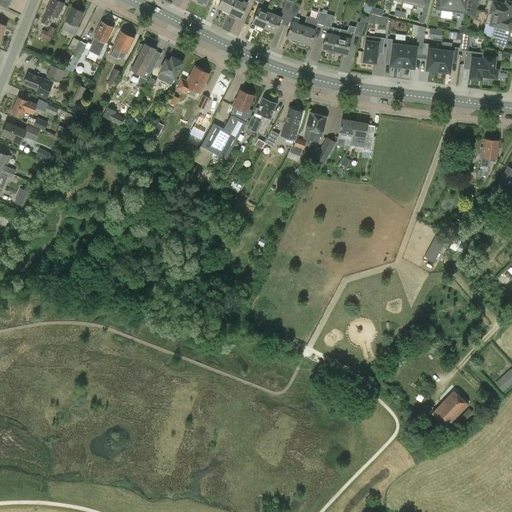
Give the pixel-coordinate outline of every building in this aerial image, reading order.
[(0,0),(0,5),(7,9),(11,0),(0,0)] [(56,0),(51,0),(45,12),(45,13),(41,22),(47,25),(52,16),(56,18),(64,4),(56,0)] [(223,12),(228,15),(235,0),(221,0),(218,8),(223,10),(223,12)] [(247,3),(240,0),(235,0),(228,15),(234,17),(235,16),(240,18),(247,3)] [(286,0),(282,11),(289,14),(293,3),(286,0)] [(414,0),(413,5),(424,8),(425,0),(414,0)] [(452,12),(453,0),(435,0),(434,9),(452,12)] [(465,0),(453,0),(452,12),(475,16),(477,4),(466,2),(465,0)] [(488,12),(511,18),(511,17),(509,17),(511,7),(511,2),(505,1),(504,4),(490,0),(487,0),(484,11),(488,12)] [(301,5),(293,3),(289,14),(297,17),(301,5)] [(79,28),(76,27),(83,13),(72,7),(61,29),(75,36),(79,28)] [(316,23),(317,24),(323,26),(327,14),(329,8),(325,7),(323,13),(320,11),(317,19),(316,23)] [(383,10),(372,7),(370,13),(381,16),(382,17),(383,10)] [(257,26),(256,28),(262,30),(269,13),(258,8),(252,23),(257,26)] [(511,21),(511,18),(488,12),(485,23),(495,26),(491,37),(495,38),(493,44),(505,47),(508,35),(505,34),(506,29),(509,30),(511,21)] [(275,33),(281,17),(269,13),(262,30),(268,32),(269,30),(275,33)] [(323,26),(329,27),(330,28),(331,27),(334,16),(331,15),(327,14),(323,26)] [(365,25),(368,17),(364,16),(364,17),(362,17),(359,23),(357,22),(355,27),(353,33),(360,36),(365,25)] [(292,41),(297,43),(303,25),(292,21),(287,37),(292,39),(292,41)] [(94,37),(91,44),(92,44),(89,51),(99,56),(103,49),(102,49),(113,28),(101,22),(93,37),(94,37)] [(304,43),(310,45),(315,29),(317,24),(316,23),(313,22),(311,28),(303,25),(297,43),(304,45),(304,43)] [(40,37),(50,41),(56,29),(51,26),(48,32),(43,30),(40,37)] [(352,32),(353,33),(355,27),(349,26),(347,31),(340,29),(339,35),(334,53),(340,55),(340,53),(346,54),(347,52),(350,38),(352,32)] [(416,42),(423,43),(425,27),(418,26),(416,42)] [(328,52),(334,53),(339,35),(340,29),(331,27),(330,28),(329,27),(327,32),(326,32),(323,47),(322,49),(328,50),(328,52)] [(131,45),(130,45),(134,38),(121,31),(118,38),(117,38),(113,46),(114,48),(111,55),(117,59),(118,56),(123,59),(126,53),(127,54),(131,45)] [(366,36),(363,61),(375,63),(377,49),(383,50),(384,38),(366,36)] [(69,48),(75,51),(80,41),(74,38),(69,48)] [(402,66),(405,41),(387,39),(385,50),(392,51),(390,65),(392,65),(402,66)] [(87,45),(80,41),(75,51),(66,69),(73,72),(87,45)] [(416,42),(405,41),(402,66),(413,68),(415,54),(421,55),(423,43),(416,42)] [(136,53),(139,54),(131,70),(141,75),(141,77),(147,80),(155,66),(149,62),(156,49),(151,46),(152,44),(146,42),(145,44),(145,43),(144,45),(141,44),(136,53)] [(429,44),(423,43),(421,55),(427,56),(426,69),(437,71),(440,50),(428,49),(429,44)] [(440,45),(440,50),(437,71),(449,72),(451,59),(457,59),(459,48),(440,45)] [(483,55),(484,55),(484,53),(465,50),(463,65),(470,66),(469,78),(481,79),(481,76),(483,55)] [(495,57),(484,55),(483,55),(481,76),(496,78),(497,70),(494,69),(495,57)] [(164,79),(166,75),(174,79),(182,62),(180,61),(181,60),(175,57),(174,58),(172,57),(173,56),(172,56),(169,61),(165,59),(160,71),(160,72),(158,76),(164,79)] [(47,77),(61,82),(65,71),(52,65),(47,77)] [(186,93),(189,88),(200,94),(205,84),(204,84),(208,74),(195,67),(190,78),(188,78),(186,82),(181,79),(177,88),(186,93)] [(110,78),(117,82),(122,72),(114,68),(110,78)] [(42,78),(28,72),(23,84),(37,90),(36,94),(46,98),(52,82),(42,78)] [(144,89),(151,92),(158,78),(152,75),(144,89)] [(147,80),(141,77),(138,83),(144,85),(147,80)] [(117,82),(110,78),(107,83),(115,87),(117,82)] [(87,88),(79,85),(74,95),(82,98),(87,88)] [(233,106),(234,106),(233,109),(249,116),(252,111),(249,109),(251,103),(250,103),(253,95),(240,90),(236,99),(235,100),(233,106)] [(168,102),(175,106),(179,99),(172,95),(168,102)] [(203,109),(209,98),(203,95),(197,106),(203,109)] [(32,114),(36,105),(18,97),(11,112),(21,117),(24,110),(32,114)] [(264,97),(262,102),(255,118),(258,119),(255,127),(259,129),(263,122),(262,121),(268,108),(269,109),(273,102),(271,101),(272,100),(264,97)] [(273,110),(276,103),(273,102),(269,109),(268,108),(262,121),(263,122),(259,129),(258,131),(263,133),(267,123),(269,124),(272,117),(273,117),(276,111),(273,110)] [(55,116),(58,109),(48,105),(45,112),(55,116)] [(107,107),(103,116),(112,121),(116,112),(107,107)] [(281,135),(294,139),(302,112),(296,110),(295,109),(292,108),(291,108),(289,108),(288,112),(281,135)] [(220,171),(226,159),(249,116),(233,109),(232,113),(223,129),(213,123),(201,146),(221,157),(215,169),(220,171)] [(326,116),(310,112),(306,129),(303,138),(318,142),(319,136),(321,137),(326,116)] [(343,119),(341,119),(338,137),(345,138),(344,144),(350,145),(354,121),(348,120),(348,119),(343,118),(343,119)] [(47,123),(38,119),(34,127),(44,131),(47,123)] [(354,121),(350,145),(356,146),(356,143),(363,144),(362,150),(370,152),(373,136),(365,135),(367,123),(365,123),(354,121)] [(12,142),(19,145),(23,136),(34,140),(39,130),(27,125),(25,130),(7,122),(1,135),(13,140),(12,142)] [(67,130),(59,126),(55,136),(63,139),(67,130)] [(279,135),(272,131),(266,142),(273,146),(279,135)] [(306,141),(297,138),(294,146),(292,145),(289,153),(300,156),(302,149),(303,149),(306,141)] [(335,142),(327,138),(316,158),(324,162),(335,142)] [(262,149),(265,143),(258,139),(255,146),(262,149)] [(484,140),(482,157),(481,165),(481,170),(478,170),(478,175),(487,176),(488,166),(488,161),(495,162),(496,159),(497,159),(499,140),(484,139),(484,140)] [(126,158),(134,161),(138,152),(137,152),(139,147),(136,146),(134,151),(130,149),(126,158)] [(51,153),(45,150),(41,158),(47,161),(51,153)] [(11,157),(0,152),(0,169),(14,175),(15,171),(3,166),(4,163),(8,164),(11,157)] [(461,153),(454,152),(452,162),(459,163),(461,153)] [(350,158),(345,155),(341,160),(346,163),(350,158)] [(235,159),(230,156),(225,165),(231,168),(235,159)] [(507,185),(511,176),(511,169),(507,166),(499,181),(507,185)] [(14,175),(0,169),(0,188),(2,189),(7,177),(12,179),(14,175)] [(41,186),(44,177),(35,174),(31,182),(41,186)] [(236,192),(238,188),(232,184),(229,188),(236,192)] [(34,194),(21,189),(15,204),(28,209),(34,194)] [(450,234),(455,225),(450,222),(445,232),(450,234)] [(445,240),(439,237),(430,252),(436,256),(441,246),(445,240)] [(467,244),(460,240),(454,250),(461,254),(467,244)] [(384,373),(393,378),(398,371),(389,366),(384,373)] [(432,413),(446,427),(468,404),(454,390),(432,413)]
